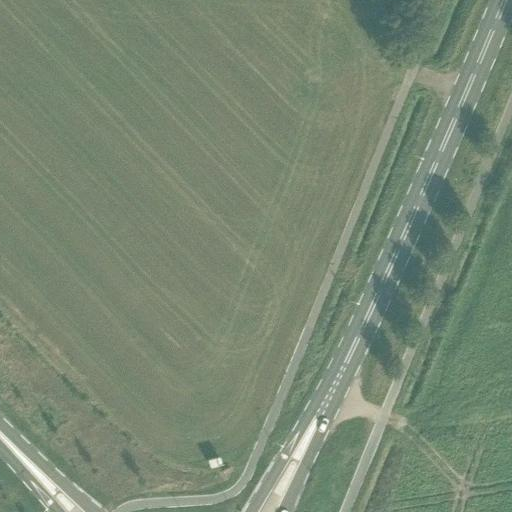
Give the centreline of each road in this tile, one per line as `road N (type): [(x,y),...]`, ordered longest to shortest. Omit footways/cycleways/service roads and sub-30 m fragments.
road 1 (primary): [(329,393),(504,0)]
road 2 (primary): [(329,393),(248,511)]
road 3 (primary): [(284,511),(329,393)]
